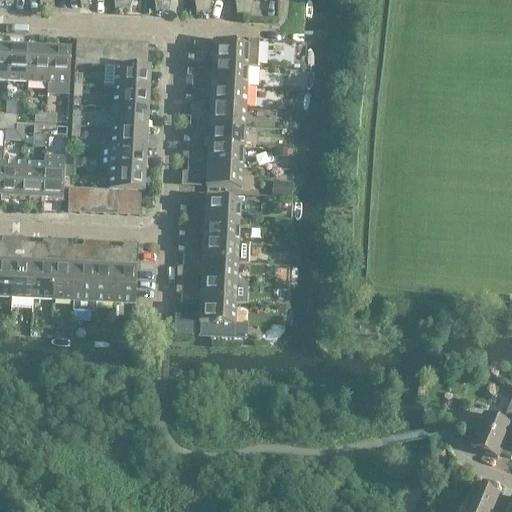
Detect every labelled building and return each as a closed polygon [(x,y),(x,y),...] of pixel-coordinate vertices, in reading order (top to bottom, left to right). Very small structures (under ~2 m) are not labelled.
[(88,0),(79,0),(80,9),(88,9),(88,0)] [(121,0),(113,0),(114,11),(121,11),(121,0)] [(121,0),(121,11),(129,11),(130,0),(121,0)] [(153,0),(155,13),(162,13),(162,0),(153,0)] [(162,0),(162,13),(169,13),(172,0),(162,0)] [(194,0),(196,15),(203,15),(203,0),(194,0)] [(203,0),(203,15),(210,16),(213,0),(203,0)] [(234,0),(236,17),(244,17),(244,0),(234,0)] [(254,0),(244,0),(244,17),(251,18),(254,0)] [(213,57),(212,67),(248,69),(257,69),(258,43),(248,42),(228,41),(228,46),(194,44),(193,53),(213,57)] [(87,67),(88,43),(76,42),(75,66),(87,67)] [(88,43),(87,67),(99,67),(100,43),(88,43)] [(100,43),(99,67),(111,68),(112,44),(100,43)] [(111,68),(115,68),(123,69),(124,45),(112,44),(111,68)] [(124,45),(123,69),(135,69),(137,45),(124,45)] [(137,45),(135,69),(147,70),(149,46),(137,45)] [(0,84),(7,85),(9,49),(0,48),(0,84)] [(27,86),(29,51),(9,49),(7,85),(27,86)] [(48,87),(49,52),(29,51),(27,86),(48,87)] [(68,97),(69,88),(71,53),(49,52),(48,87),(47,96),(68,97)] [(192,79),(191,86),(247,89),(248,69),(212,67),(212,77),(192,79)] [(115,68),(114,90),(149,91),(150,70),(147,70),(135,69),(123,69),(115,68)] [(74,88),(83,88),(83,77),(75,76),(74,88)] [(211,97),(210,107),(246,109),(247,89),(191,86),(191,93),(211,97)] [(83,88),(74,88),(74,99),(82,100),(83,88)] [(114,90),(113,110),(148,112),(149,91),(114,90)] [(190,119),(189,127),(245,130),(246,109),(210,107),(210,118),(190,119)] [(113,110),(112,130),(147,132),(148,112),(113,110)] [(46,125),(46,116),(35,116),(35,124),(46,125)] [(46,116),(46,125),(57,125),(58,117),(46,116)] [(5,125),(17,126),(17,117),(6,117),(5,125)] [(72,129),(81,129),(81,118),(73,117),(72,129)] [(5,125),(5,133),(16,134),(17,126),(5,125)] [(209,138),(208,148),(244,150),(245,130),(189,127),(189,134),(209,138)] [(45,138),(46,129),(34,129),(34,137),(45,138)] [(46,129),(45,138),(57,139),(57,130),(46,129)] [(81,129),(72,129),(72,140),(80,140),(81,129)] [(111,151),(146,153),(147,132),(112,130),(111,151)] [(188,160),(187,167),(243,170),(244,150),(208,148),(207,158),(188,160)] [(110,171),(145,173),(146,153),(111,151),(102,150),(101,170),(110,171)] [(66,158),(65,169),(74,169),(74,158),(66,158)] [(21,202),(23,167),(3,165),(1,201),(21,202)] [(42,203),(43,168),(23,167),(21,202),(42,203)] [(206,190),(241,192),(243,170),(187,167),(187,175),(206,179),(206,190)] [(63,204),(64,180),(65,169),(43,168),(42,203),(63,204)] [(74,169),(65,169),(64,180),(73,180),(74,169)] [(144,194),(145,173),(110,171),(109,192),(144,194)] [(79,215),(81,191),(69,191),(67,215),(79,215)] [(81,191),(79,215),(92,216),(93,192),(81,191)] [(93,192),(92,216),(104,216),(105,192),(93,192)] [(105,192),(104,216),(116,217),(117,193),(105,192)] [(117,193),(116,217),(128,218),(129,194),(117,193)] [(129,194),(128,218),(140,218),(141,194),(129,194)] [(183,200),(183,211),(201,211),(201,199),(183,200)] [(185,222),(240,225),(241,204),(205,202),(205,213),(185,215),(185,222)] [(204,233),(203,243),(239,245),(240,225),(185,222),(184,229),(204,233)] [(239,245),(203,243),(203,254),(183,255),(183,263),(238,266),(247,266),(248,246),(239,245)] [(0,299),(12,300),(14,265),(4,264),(2,245),(0,244),(0,299)] [(32,310),(32,301),(35,246),(28,246),(24,265),(14,265),(12,300),(12,309),(32,310)] [(53,302),(55,267),(44,266),(42,247),(35,246),(32,301),(53,302)] [(53,302),(73,303),(76,248),(69,248),(65,267),(55,267),(53,302)] [(94,304),(95,269),(85,268),(83,249),(76,248),(73,303),(73,313),(93,314),(94,304)] [(114,305),(117,250),(109,250),(106,269),(95,269),(94,304),(114,305)] [(114,305),(135,307),(137,271),(126,270),(124,251),(117,250),(114,305)] [(202,274),(201,284),(237,286),(238,266),(183,263),(182,270),(202,274)] [(237,286),(201,284),(201,294),(181,296),(180,303),(236,306),(237,286)] [(180,303),(180,304),(180,311),(200,315),(199,326),(201,326),(200,339),(247,341),(248,327),(235,326),(236,306),(180,303)] [(194,324),(174,323),(173,335),(194,336),(194,324)] [(511,460),(511,458),(511,401),(503,423),(484,415),(470,448),(498,460),(499,456),(511,460)] [(507,511),(510,506),(499,502),(501,498),(474,486),(463,511),(507,511)]
